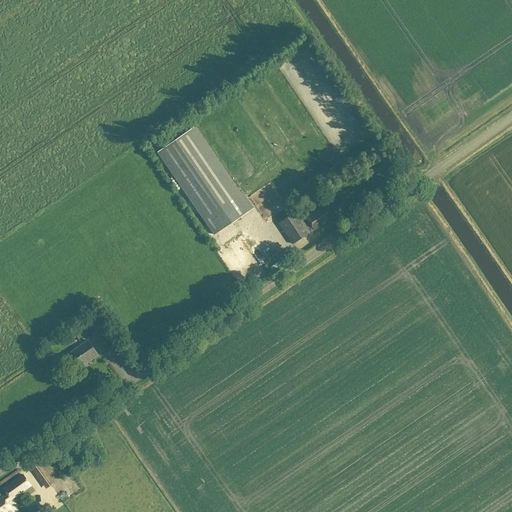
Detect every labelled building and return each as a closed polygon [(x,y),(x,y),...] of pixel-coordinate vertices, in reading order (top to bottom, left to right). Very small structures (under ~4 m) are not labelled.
[(156,149),(214,236),(249,212),(192,125),(156,149)] [(292,245),(325,222),(335,214),(327,204),(316,211),(315,209),(300,220),(295,212),(278,224),(292,245)] [(98,323),(88,330),(102,351),(112,344),(98,323)] [(87,341),(67,354),(77,368),(97,355),(87,341)] [(32,463),(45,484),(51,480),(38,459),(32,463)] [(3,489),(7,494),(0,498),(0,511),(5,511),(10,509),(6,503),(30,486),(22,475),(3,489)] [(54,485),(59,492),(65,487),(60,481),(54,485)]
